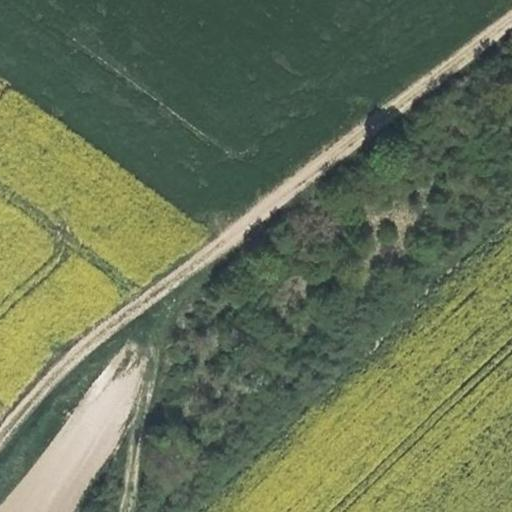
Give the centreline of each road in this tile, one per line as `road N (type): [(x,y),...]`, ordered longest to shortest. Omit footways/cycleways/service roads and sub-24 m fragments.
road 1 (track): [(0,430),(54,365),(153,299),(255,206),(511,17)]
road 2 (track): [(153,299),(101,511)]
